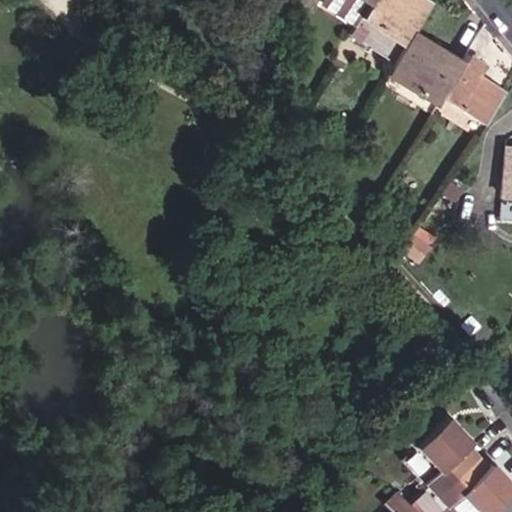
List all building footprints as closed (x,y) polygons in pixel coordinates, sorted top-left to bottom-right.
[(450,62),(405,32),(422,6),(412,0),(316,0),(394,51),(379,72),(426,104),(429,98),(473,128),(492,99),(477,89),(473,94),(458,84),(470,68),(455,56),(450,62)] [(468,458),(458,447),(462,443),(438,416),(407,445),(428,469),(439,483),(468,458)] [(464,511),(483,511),(505,493),(482,466),(478,470),(468,458),(439,483),(450,495),(464,511)] [(427,493),(439,483),(428,469),(415,480),(427,493)] [(437,506),(450,495),(439,483),(427,493),(437,506)] [(424,511),(417,503),(414,501),(400,511),(424,511)]
